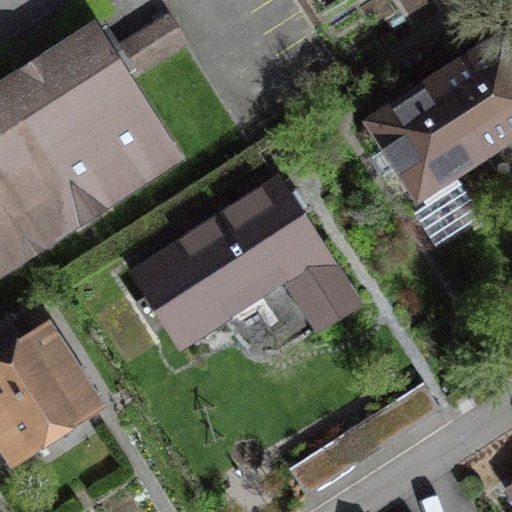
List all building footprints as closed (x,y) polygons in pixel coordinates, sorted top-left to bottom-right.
[(96,28),(0,87),(0,265),(176,157),(96,28)] [(440,81),(493,158),(511,145),(511,54),(502,39),(440,81)] [(493,158),(440,81),(371,128),(424,205),(493,158)] [(281,179),(125,280),(173,355),(291,279),(320,323),(358,298),(281,179)] [(44,328),(0,356),(0,432),(16,457),(94,407),(44,328)] [(422,384),(291,459),(306,485),(437,410),(422,384)] [(511,490),(503,496),(511,511),(511,490)]
